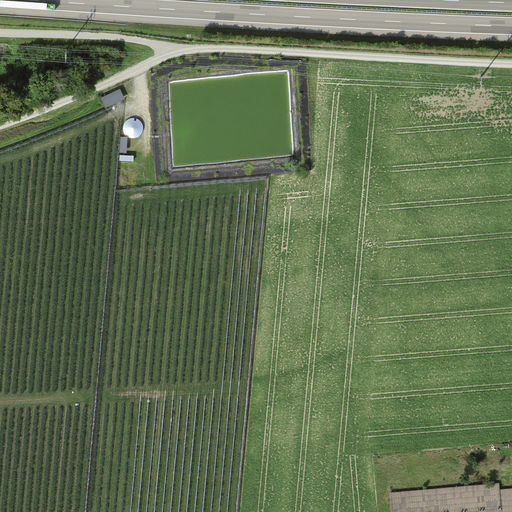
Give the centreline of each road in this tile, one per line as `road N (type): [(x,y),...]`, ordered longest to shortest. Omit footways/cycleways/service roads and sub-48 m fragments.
road 1 (track): [(511,64),(179,50),(0,125)]
road 2 (motorway): [(25,0),(511,26)]
road 3 (track): [(0,33),(179,50)]
